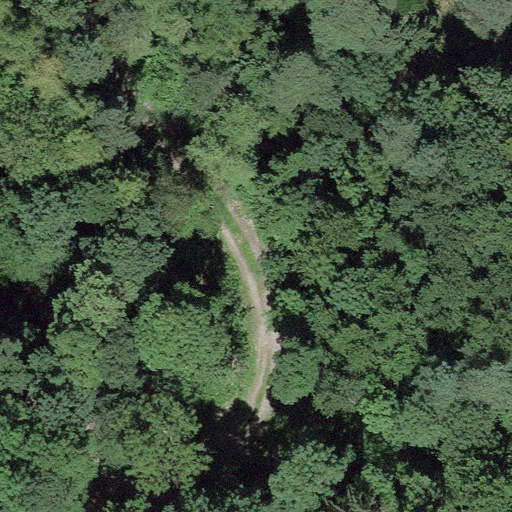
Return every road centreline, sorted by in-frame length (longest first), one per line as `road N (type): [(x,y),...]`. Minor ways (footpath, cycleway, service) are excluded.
road 1 (track): [(252,246),(283,299),(287,409),(249,453),(139,511)]
road 2 (track): [(88,0),(252,246)]
road 3 (track): [(156,504),(131,498),(98,463),(0,279)]
road 4 (track): [(320,0),(252,246)]
